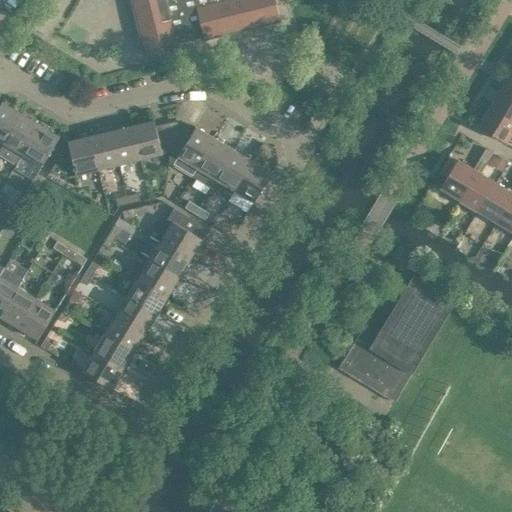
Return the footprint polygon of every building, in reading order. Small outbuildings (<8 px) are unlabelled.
[(130,0),(144,55),(178,47),(177,42),(203,35),(204,40),(281,21),(275,0),(130,0)] [(511,69),(501,88),(511,94),(511,69)] [(511,94),(501,88),(490,106),(511,119),(511,94)] [(3,101),(0,105),(0,149),(22,113),(3,101)] [(478,126),(507,143),(511,133),(511,119),(490,106),(478,126)] [(22,113),(0,149),(0,154),(16,164),(23,154),(41,124),(22,113)] [(156,126),(154,120),(132,125),(141,159),(163,153),(171,151),(175,121),(156,126)] [(193,131),(175,121),(171,151),(169,162),(193,176),(216,138),(196,126),(193,131)] [(42,166),(60,136),(41,124),(23,154),(42,166)] [(111,130),(120,164),(141,159),(132,125),(111,130)] [(90,135),(99,169),(120,164),(111,130),(90,135)] [(50,171),(57,175),(68,157),(72,156),(77,174),(99,169),(90,135),(68,141),(50,171)] [(216,138),(193,176),(211,187),(234,149),(216,138)] [(493,152),(486,147),(480,158),(487,163),(493,152)] [(234,149),(211,187),(229,198),(235,190),(252,160),(234,149)] [(450,154),(439,172),(447,177),(458,159),(450,154)] [(497,154),(491,164),(502,171),(509,161),(497,154)] [(473,169),(458,159),(447,177),(441,188),(460,199),(477,171),(481,173),(487,163),(480,158),(473,169)] [(254,202),(272,172),(252,160),(235,190),(254,202)] [(477,171),(460,199),(478,211),(495,182),(481,173),(477,171)] [(495,182),(478,211),(497,222),(511,196),(511,188),(510,191),(495,182)] [(0,198),(7,203),(11,196),(1,190),(0,191),(0,198)] [(141,200),(139,192),(127,195),(129,203),(141,200)] [(116,198),(118,206),(129,203),(127,195),(116,198)] [(511,196),(497,222),(511,230),(511,196)] [(189,200),(185,207),(195,213),(199,206),(189,200)] [(0,205),(0,214),(8,220),(12,213),(0,205)] [(205,219),(210,212),(199,206),(195,213),(205,219)] [(168,218),(173,221),(161,240),(191,258),(209,228),(174,207),(168,218)] [(125,218),(136,215),(135,208),(123,211),(125,218)] [(27,231),(31,224),(12,213),(8,220),(27,231)] [(233,236),(240,226),(220,214),(214,224),(233,236)] [(31,224),(27,231),(45,242),(49,235),(31,224)] [(122,228),(115,224),(109,234),(116,238),(122,228)] [(103,244),(110,248),(116,238),(109,234),(103,244)] [(471,237),(463,249),(475,257),(483,244),(471,237)] [(58,240),(53,247),(64,253),(68,246),(58,240)] [(191,258),(161,240),(150,259),(180,276),(191,258)] [(68,246),(64,253),(83,265),(87,258),(68,246)] [(180,276),(150,259),(139,277),(168,295),(180,276)] [(99,265),(93,260),(86,271),(93,275),(99,265)] [(0,315),(0,316),(18,286),(23,278),(5,267),(0,274),(0,315)] [(80,281),(87,285),(93,275),(86,271),(80,281)] [(389,398),(394,401),(395,402),(395,401),(457,300),(414,274),(410,280),(394,306),(380,297),(359,331),(360,332),(338,367),(346,372),(359,380),(366,384),(375,389),(389,398)] [(168,295),(139,277),(128,296),(157,313),(168,295)] [(19,327),(37,298),(18,286),(0,316),(19,327)] [(157,313),(128,296),(116,314),(146,332),(157,313)] [(77,302),(70,297),(64,308),(71,312),(77,302)] [(38,339),(56,309),(37,298),(19,327),(38,339)] [(58,318),(65,322),(71,312),(64,308),(58,318)] [(146,332),(116,314),(105,333),(135,350),(146,332)] [(135,350),(105,333),(94,351),(124,369),(135,350)] [(47,335),(41,345),(48,349),(54,339),(47,335)] [(82,370),(112,388),(124,369),(94,351),(82,370)] [(15,511),(6,506),(0,502),(0,511),(15,511)]
